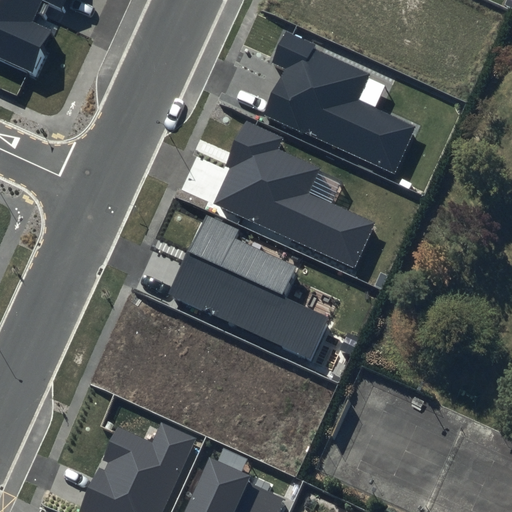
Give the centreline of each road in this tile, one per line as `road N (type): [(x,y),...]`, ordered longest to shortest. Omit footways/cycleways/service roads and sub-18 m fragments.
road 1 (residential): [(0,409),(98,192)]
road 2 (residential): [(98,192),(185,0)]
